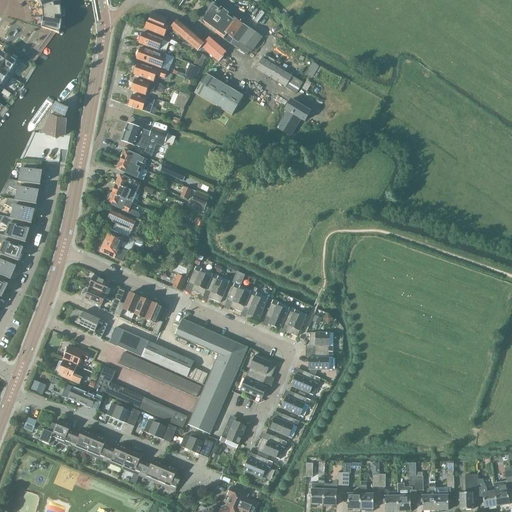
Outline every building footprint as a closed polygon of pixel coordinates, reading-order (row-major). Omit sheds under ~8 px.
[(60,5),(58,0),(39,0),(43,9),(60,5)] [(248,29),(244,26),(229,16),(226,12),(211,1),(196,20),(216,34),(248,55),(249,53),(251,54),(251,53),(262,39),(248,29)] [(62,19),(60,5),(43,9),(44,18),(62,19)] [(150,19),(149,19),(147,23),(145,24),(144,27),(145,28),(144,30),(164,37),(170,24),(166,22),(167,19),(152,13),(150,19)] [(59,34),(62,19),(44,18),(42,28),(57,33),(59,34)] [(178,20),(170,29),(194,48),(206,54),(207,53),(219,62),(227,53),(209,38),(205,43),(178,20)] [(163,41),(143,33),(141,38),(140,38),(139,41),(139,42),(139,44),(153,49),(155,44),(161,47),(163,41)] [(136,58),(136,60),(150,65),(152,60),(158,62),(161,53),(156,51),(155,54),(140,49),(138,53),(137,54),(136,57),(136,58)] [(12,77),(20,65),(1,52),(0,52),(0,69),(2,71),(12,77)] [(262,59),(256,70),(293,93),(300,82),(262,59)] [(136,69),(134,69),(133,72),(134,74),(134,75),(148,81),(150,75),(156,77),(157,73),(165,76),(166,71),(154,66),(152,70),(137,64),(136,69)] [(8,84),(12,77),(2,71),(0,69),(0,87),(4,90),(8,84)] [(206,75),(194,94),(232,116),(243,97),(206,75)] [(155,87),(135,80),(133,85),(132,85),(131,88),(132,89),(131,91),(146,96),(147,90),(153,92),(154,90),(155,87)] [(304,81),(300,89),(305,91),(309,83),(304,81)] [(311,84),(307,92),(312,95),(316,87),(311,84)] [(128,106),(143,111),(144,106),(150,108),(152,102),(132,95),(131,100),(129,100),(128,104),(129,105),(128,106)] [(287,112),(277,129),(290,137),(300,120),(305,122),(311,113),(291,101),(285,111),(287,112)] [(43,134),(35,133),(33,133),(21,159),(49,162),(59,163),(65,163),(68,150),(70,137),(65,136),(66,121),(63,120),(64,117),(66,118),(69,110),(64,108),(63,109),(62,108),(62,107),(57,105),(53,113),(55,113),(53,118),(50,117),(43,134)] [(151,138),(164,143),(168,133),(153,128),(151,133),(128,124),(122,142),(135,146),(134,147),(146,151),(151,138)] [(213,146),(186,136),(184,144),(202,151),(200,157),(208,159),(213,146)] [(225,154),(212,150),(209,156),(223,161),(225,154)] [(144,165),(146,160),(125,151),(121,160),(136,167),(138,162),(144,165)] [(134,171),(136,167),(121,160),(117,170),(138,179),(140,174),(134,171)] [(22,164),(19,182),(19,183),(34,185),(40,186),(42,173),(36,172),(37,165),(22,164)] [(116,185),(139,196),(142,190),(144,191),(144,192),(152,196),(154,191),(120,176),(116,185)] [(18,191),(16,200),(16,201),(31,204),(36,205),(39,192),(33,191),(34,185),(19,183),(19,182),(12,181),(9,187),(18,191)] [(137,201),(139,196),(116,185),(111,195),(112,195),(132,204),(134,200),(137,201)] [(130,210),(132,204),(112,195),(111,196),(110,195),(108,196),(107,199),(107,201),(109,201),(108,204),(122,211),(122,212),(139,220),(140,217),(139,213),(132,211),(130,210)] [(13,210),(11,219),(26,223),(31,224),(34,211),(29,210),(31,204),(16,201),(16,200),(9,199),(5,205),(13,210)] [(172,207),(183,212),(184,210),(186,205),(174,200),(172,207)] [(137,229),(141,221),(134,218),(133,220),(112,211),(111,215),(109,215),(108,218),(108,219),(107,221),(121,227),(131,232),(133,227),(137,229)] [(8,228),(6,236),(5,237),(20,241),(20,242),(25,243),(29,231),(24,229),(26,223),(11,219),(4,217),(0,223),(8,228)] [(183,224),(181,223),(180,226),(171,222),(170,224),(167,231),(166,233),(168,234),(187,242),(192,230),(193,228),(187,226),(183,224)] [(107,235),(104,241),(120,248),(122,241),(128,244),(131,240),(110,230),(108,236),(107,235)] [(0,243),(2,245),(0,251),(0,254),(13,260),(18,262),(23,249),(18,247),(20,242),(20,241),(5,237),(6,236),(0,234),(0,243)] [(120,248),(104,241),(102,247),(103,247),(100,252),(120,262),(123,257),(117,254),(120,248)] [(0,275),(5,278),(10,280),(16,268),(11,266),(13,260),(0,254),(0,275)] [(204,296),(206,291),(213,275),(196,267),(189,284),(194,286),(192,291),(204,296)] [(172,288),(181,292),(186,279),(178,275),(172,288)] [(213,275),(206,291),(211,293),(209,299),(220,304),(230,282),(213,275)] [(89,289),(90,289),(105,295),(110,284),(94,277),(92,282),(91,283),(90,286),(90,287),(89,289)] [(242,313),(244,308),(252,291),(234,284),(227,300),(233,303),(230,308),(242,313)] [(90,289),(90,290),(89,290),(87,294),(88,295),(86,300),(101,307),(106,295),(105,295),(90,289)] [(125,292),(120,290),(114,301),(120,303),(125,292)] [(252,291),(244,308),(249,310),(247,315),(259,320),(268,299),(252,291)] [(123,310),(134,314),(141,299),(140,298),(140,297),(136,296),(135,296),(130,294),(125,305),(123,310)] [(134,314),(145,319),(152,304),(151,303),(151,302),(147,300),(146,301),(141,299),(134,314)] [(120,303),(114,301),(110,312),(115,314),(120,303)] [(281,330),(283,325),(290,308),(273,301),(266,317),(271,320),(269,325),(281,330)] [(125,305),(120,303),(115,314),(120,317),(123,310),(125,305)] [(145,319),(156,324),(157,324),(158,321),(163,308),(158,306),(158,305),(154,304),(153,304),(152,304),(145,319)] [(290,308),(283,325),(288,327),(286,332),(297,337),(307,316),(290,308)] [(100,321),(83,313),(77,324),(94,332),(92,336),(101,340),(106,329),(98,326),(100,321)] [(216,361),(220,363),(218,369),(213,367),(188,426),(210,435),(248,348),(182,319),(175,336),(219,355),(216,361)] [(157,324),(156,324),(153,332),(158,335),(163,323),(158,321),(157,324)] [(133,335),(124,331),(117,347),(126,351),(133,335)] [(315,346),(315,352),(333,353),(333,334),(310,333),(309,346),(315,346)] [(141,338),(133,335),(126,351),(134,354),(141,338)] [(120,341),(112,338),(110,344),(117,347),(120,341)] [(141,338),(134,354),(142,358),(150,342),(141,338)] [(150,342),(142,358),(187,378),(194,362),(150,342)] [(64,360),(78,366),(81,359),(86,362),(89,355),(70,346),(64,360)] [(333,353),(315,352),(315,358),(309,358),(309,370),(332,371),(333,353)] [(135,358),(124,353),(121,359),(132,363),(135,358)] [(255,357),(248,374),(264,381),(266,375),(272,378),(277,366),(255,357)] [(130,369),(135,371),(140,360),(135,358),(132,363),(130,369)] [(121,359),(119,364),(130,369),(132,363),(121,359)] [(135,371),(141,374),(146,363),(140,360),(135,371)] [(77,368),(63,362),(59,362),(56,370),(58,372),(58,373),(62,375),(61,377),(80,385),(82,378),(74,374),(77,368)] [(141,374),(146,376),(151,365),(146,363),(141,374)] [(146,376),(152,379),(157,368),(151,365),(146,376)] [(205,370),(194,366),(190,375),(201,380),(205,370)] [(110,383),(115,372),(103,367),(99,378),(110,383)] [(152,379),(157,381),(162,370),(157,368),(152,379)] [(157,381),(163,383),(168,373),(162,370),(157,381)] [(291,387),(313,396),(320,379),(304,372),(302,377),(296,375),(291,387)] [(163,383),(168,386),(173,375),(168,373),(163,383)] [(264,381),(248,374),(240,391),(262,400),(267,388),(262,386),(264,381)] [(174,388),(179,377),(173,375),(168,386),(174,388)] [(179,391),(184,380),(179,377),(174,388),(179,391)] [(94,389),(98,391),(97,394),(104,397),(105,394),(110,383),(99,378),(94,389)] [(185,393),(190,382),(184,380),(179,391),(185,393)] [(190,396),(195,385),(190,382),(185,393),(190,396)] [(121,388),(110,383),(105,394),(116,399),(121,388)] [(196,398),(201,387),(195,385),(190,396),(196,398)] [(97,394),(96,397),(73,388),(68,399),(91,409),(92,407),(98,410),(97,410),(98,410),(104,397),(97,394)] [(121,388),(116,399),(127,404),(132,393),(121,388)] [(127,404),(138,409),(143,398),(132,393),(127,404)] [(282,409),(303,418),(311,401),(294,394),(292,399),(287,397),(282,409)] [(138,409),(144,411),(149,400),(143,398),(138,409)] [(144,411),(149,414),(154,403),(149,400),(144,411)] [(107,416),(134,427),(140,412),(118,403),(118,404),(117,406),(112,404),(107,416)] [(149,414),(155,416),(160,405),(154,403),(149,414)] [(155,416),(160,418),(165,407),(160,405),(155,416)] [(160,418),(166,421),(171,410),(165,407),(160,418)] [(166,421),(171,423),(176,412),(171,410),(166,421)] [(171,423),(177,426),(182,415),(176,412),(171,423)] [(187,417),(182,415),(177,426),(183,428),(187,417)] [(270,430),(292,439),(300,422),(283,415),(281,421),(275,418),(270,430)] [(143,432),(171,443),(177,429),(155,419),(154,420),(155,420),(153,422),(148,420),(143,432)] [(32,420),(29,425),(38,429),(40,423),(32,420)] [(45,437),(69,447),(75,433),(69,431),(72,425),(59,420),(57,425),(51,423),(45,437)] [(220,441),(237,449),(246,427),(235,422),(232,427),(227,425),(220,441)] [(69,447),(87,454),(95,435),(83,430),(80,435),(75,433),(69,447)] [(180,447),(207,459),(213,444),(191,434),(191,435),(190,437),(185,435),(180,447)] [(87,454),(104,462),(110,448),(105,446),(107,440),(95,435),(87,454)] [(258,451),(280,460),(287,443),(271,436),(268,441),(263,439),(258,451)] [(104,462),(122,469),(130,450),(118,445),(116,450),(110,448),(104,462)] [(140,477),(145,463),(140,461),(142,455),(130,450),(122,469),(140,477)] [(254,461),(249,459),(244,471),(266,480),(273,463),(256,456),(254,461)] [(146,463),(140,477),(157,484),(165,465),(153,460),(151,465),(146,463)] [(157,484),(175,492),(181,478),(175,476),(178,470),(166,465),(157,484)] [(495,492),(497,507),(510,505),(507,485),(511,483),(511,480),(511,472),(505,473),(506,482),(493,484),(494,492),(495,492)] [(465,493),(460,494),(460,510),(472,510),(472,488),(477,487),(477,482),(478,475),(465,475),(466,491),(465,493)] [(336,486),(336,482),(333,482),(333,485),(324,485),(324,490),(323,505),(336,506),(337,486),(336,486)] [(477,487),(477,488),(478,496),(482,495),(484,509),(497,507),(495,492),(494,492),(487,493),(483,482),(477,482),(477,487)] [(318,485),(312,485),(312,484),(311,484),(310,505),(323,505),(324,490),(324,485),(318,485)] [(422,496),(422,511),(436,511),(435,496),(435,491),(435,485),(429,485),(429,491),(430,491),(430,496),(422,496)] [(216,506),(201,511),(254,511),(258,504),(250,501),(246,499),(247,495),(231,488),(228,495),(231,496),(226,506),(223,508),(222,509),(218,511),(216,506)] [(361,489),(361,495),(360,510),(366,510),(366,511),(373,511),(373,510),(374,495),(368,495),(367,489),(361,489)] [(385,490),(384,511),(387,511),(398,511),(397,497),(398,497),(398,493),(391,493),(385,490)] [(441,491),(435,491),(435,496),(436,511),(448,511),(448,496),(447,496),(447,491),(441,491)] [(347,509),(360,510),(361,495),(348,494),(347,509)] [(398,497),(397,497),(398,511),(411,511),(411,497),(398,497)]
